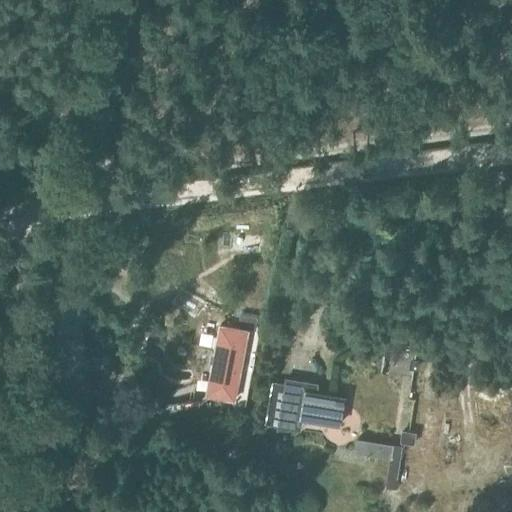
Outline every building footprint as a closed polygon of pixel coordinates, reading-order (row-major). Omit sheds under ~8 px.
[(249,329),(219,323),(204,395),(235,400),(249,329)] [(300,419),(298,419),(303,388),(316,390),(316,382),(283,377),(282,383),(275,425),(274,430),(292,429),(298,430),(300,419)] [(298,419),(340,426),(345,395),(316,390),(303,388),(298,419)] [(417,431),(402,429),(400,441),(415,443),(417,431)] [(403,445),(393,444),(356,438),(354,451),(391,457),(388,479),(398,480),(403,445)]
